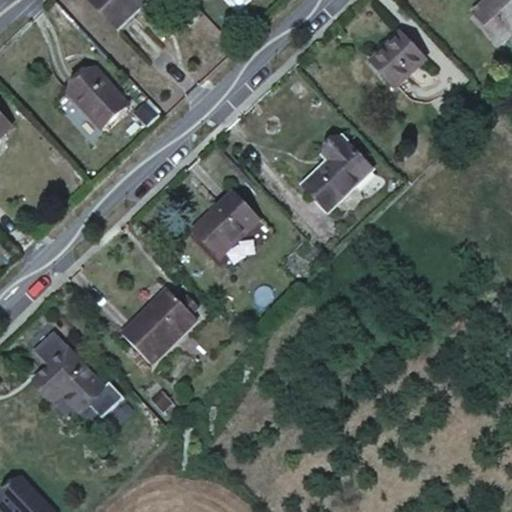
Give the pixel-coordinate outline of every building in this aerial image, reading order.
[(81,0),(110,30),(143,0),(81,0)] [(511,0),(483,0),(464,19),(491,47),(511,26),(511,0)] [(366,69),(387,92),(419,63),(398,40),(366,69)] [(85,73),(62,94),(96,131),(120,110),(85,73)] [(143,135),(159,120),(132,92),(123,100),(135,112),(128,119),(143,135)] [(302,187),(328,215),(370,173),(337,138),(319,155),(328,163),(302,187)] [(231,194),(190,234),(214,258),(255,220),(231,194)] [(163,296),(119,337),(145,365),(189,323),(163,296)] [(63,357),(40,378),(60,400),(75,416),(98,395),(63,357)] [(60,400),(40,378),(31,386),(49,408),(60,400)] [(0,511),(56,511),(20,475),(0,494),(0,511)]
